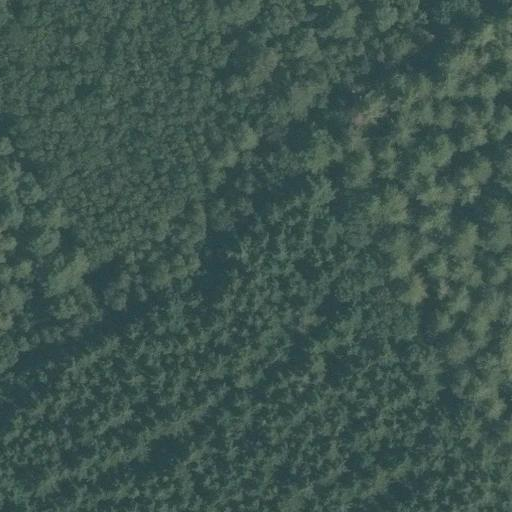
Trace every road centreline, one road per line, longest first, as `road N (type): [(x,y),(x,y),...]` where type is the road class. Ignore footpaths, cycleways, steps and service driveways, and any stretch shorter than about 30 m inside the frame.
road 1 (track): [(485,0),(0,331)]
road 2 (track): [(285,134),(511,463)]
